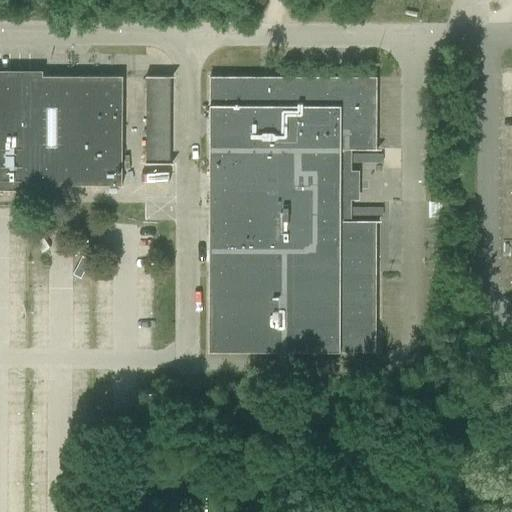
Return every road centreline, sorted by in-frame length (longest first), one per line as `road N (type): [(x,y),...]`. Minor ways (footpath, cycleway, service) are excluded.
road 1 (unclassified): [(413,38),(412,368),(186,367),(187,37)]
road 2 (unclassified): [(187,37),(413,38)]
road 3 (unclassified): [(0,36),(187,37)]
